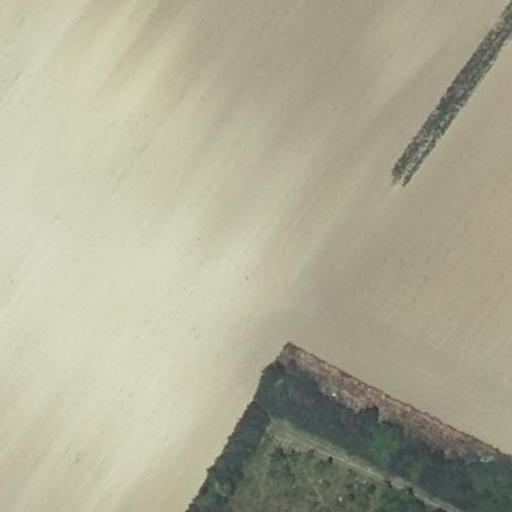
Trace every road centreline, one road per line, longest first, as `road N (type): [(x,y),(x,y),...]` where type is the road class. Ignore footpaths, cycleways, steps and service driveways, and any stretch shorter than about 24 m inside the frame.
road 1 (track): [(511,477),(270,356)]
road 2 (track): [(290,434),(463,511)]
